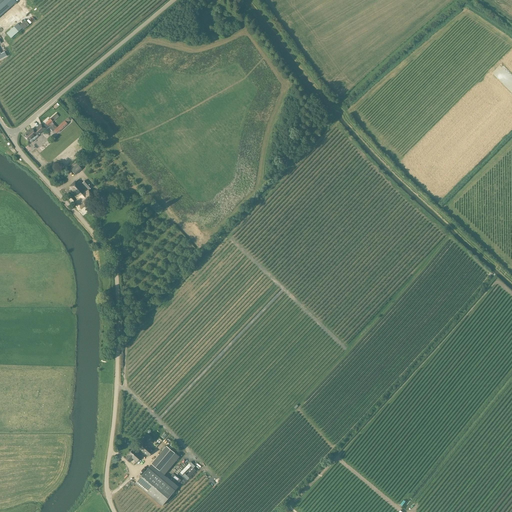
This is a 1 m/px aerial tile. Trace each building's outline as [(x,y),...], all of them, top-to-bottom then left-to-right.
[(0,0),(0,15),(16,2),(14,0),(0,0)] [(6,33),(10,38),(22,28),(17,23),(6,33)] [(487,114),(502,129),(510,120),(495,105),(499,102),(479,83),(464,99),(484,118),(487,114)] [(67,124),(67,123),(73,118),(71,115),(65,121),(64,121),(57,127),(52,122),(59,116),(56,113),(45,123),(46,123),(43,126),(41,124),(33,131),(32,129),(24,136),(28,141),(29,140),(31,143),(38,136),(37,135),(45,128),(45,129),(48,126),(52,131),(54,130),(57,133),(67,124)] [(42,134),(36,140),(46,151),(47,150),(48,151),(52,148),(51,147),(55,143),(48,136),(45,138),(42,134)] [(75,175),(82,169),(77,164),(71,169),(75,175)] [(88,190),(92,186),(86,180),(82,183),(88,190)] [(76,200),(71,195),(72,194),(77,200),(74,202),(81,209),(94,197),(79,181),(69,191),(71,194),(70,193),(66,196),(72,203),(76,200)] [(138,453),(140,449),(144,453),(149,457),(154,451),(142,440),(137,446),(138,447),(135,450),(134,449),(129,455),(126,459),(130,462),(133,458),(137,462),(142,456),(141,456),(138,453)] [(175,453),(175,452),(178,449),(175,446),(172,443),(169,447),(168,447),(167,446),(151,463),(160,470),(167,462),(175,453)] [(149,467),(135,483),(163,505),(176,490),(176,489),(149,467)] [(179,482),(185,476),(183,474),(178,479),(172,475),(170,477),(174,481),(176,480),(179,482)]
